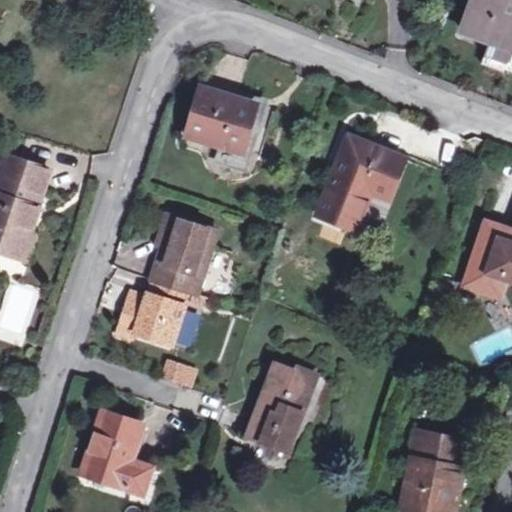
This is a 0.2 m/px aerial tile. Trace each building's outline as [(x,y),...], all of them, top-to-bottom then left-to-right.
[(511,0),(473,0),(464,28),(493,38),(484,62),(511,71),(511,0)] [(188,135),(255,155),(269,108),(202,87),(188,135)] [(347,177),(362,141),(352,136),(337,174),(347,177)] [(409,159),(362,141),(347,177),(337,174),(321,214),(358,229),(373,191),(393,198),(409,159)] [(0,249),(23,257),(30,237),(27,236),(30,227),(36,228),(43,208),(41,207),(46,192),(53,170),(9,156),(3,178),(0,187),(0,249)] [(154,280),(192,292),(200,295),(220,231),(169,214),(163,233),(169,235),(165,248),(154,280)] [(511,230),(488,222),(466,285),(502,297),(508,278),(511,268),(511,230)] [(30,237),(23,257),(32,260),(41,234),(35,232),(36,228),(30,227),(27,236),(30,237)] [(154,280),(149,293),(188,306),(192,292),(154,280)] [(188,306),(149,293),(148,297),(132,291),(119,334),(135,340),(137,332),(175,345),(188,306)] [(192,382),(193,362),(162,360),(161,379),(192,382)] [(275,437),(292,444),(318,373),(298,366),(296,370),(279,364),(252,436),(272,443),(275,437)] [(153,469),(132,461),(145,426),(105,412),(84,473),(145,493),(153,469)] [(418,475),(427,432),(417,430),(408,473),(412,474),(418,475)] [(463,440),(427,432),(418,475),(412,474),(404,511),(441,511),(444,498),(460,501),(467,464),(458,462),(463,440)] [(290,450),(292,444),(275,437),(272,443),(290,450)] [(471,442),(463,440),(458,462),(467,464),(471,442)] [(457,511),(460,501),(444,498),(441,511),(457,511)]
